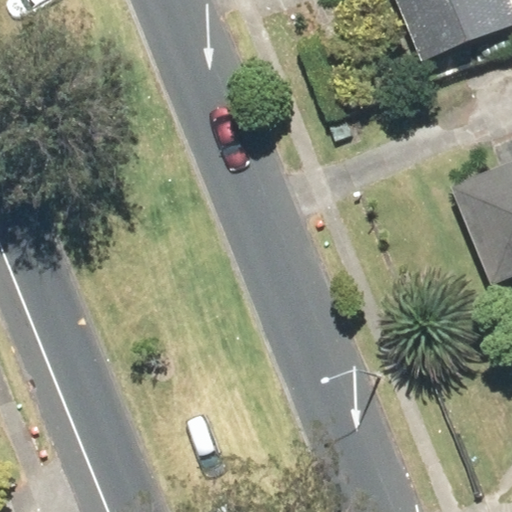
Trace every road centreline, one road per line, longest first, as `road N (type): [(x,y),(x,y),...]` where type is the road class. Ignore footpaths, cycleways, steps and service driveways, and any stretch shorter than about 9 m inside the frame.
road 1 (primary): [(170,0),(381,511)]
road 2 (primary): [(126,511),(0,194)]
